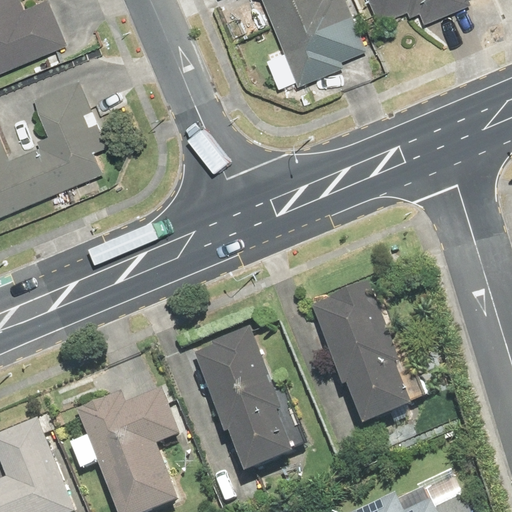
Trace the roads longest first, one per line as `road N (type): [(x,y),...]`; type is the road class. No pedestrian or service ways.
road 1 (secondary): [(244,219),(511,108)]
road 2 (secondary): [(0,321),(244,219)]
road 3 (residential): [(244,219),(152,0)]
